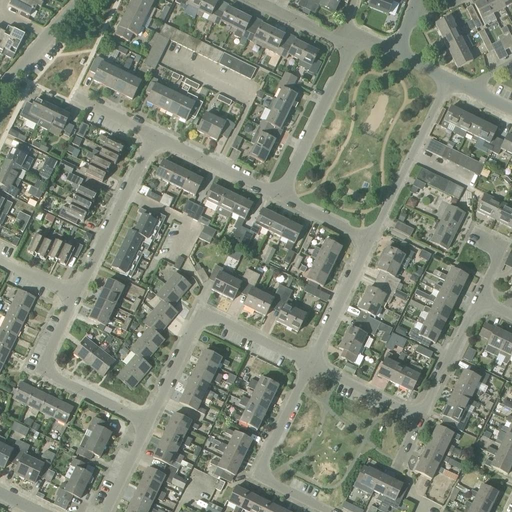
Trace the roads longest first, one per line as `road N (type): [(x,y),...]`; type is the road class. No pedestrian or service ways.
road 1 (residential): [(148,425),(203,320),(311,365)]
road 2 (residential): [(148,425),(41,373),(76,295)]
road 3 (residential): [(311,365),(255,475),(323,511)]
road 4 (residential): [(76,295),(154,139)]
road 5 (residential): [(281,199),(352,44)]
road 6 (residential): [(281,199),(154,139)]
road 7 (residential): [(371,241),(311,365)]
road 8 (residential): [(419,417),(478,300)]
